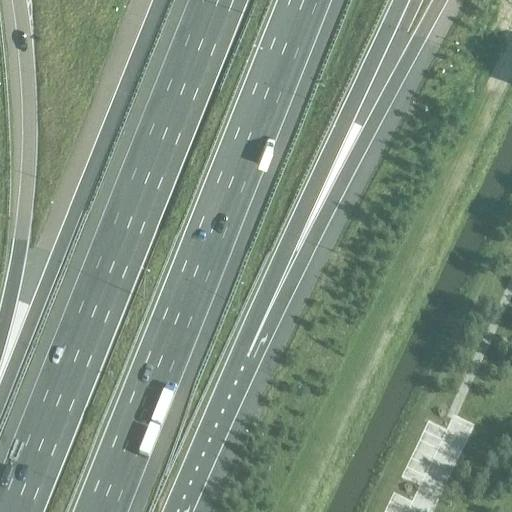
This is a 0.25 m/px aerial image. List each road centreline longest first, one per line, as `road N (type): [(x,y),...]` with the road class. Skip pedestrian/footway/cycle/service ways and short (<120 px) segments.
road 1 (motorway): [(98,511),(304,0)]
road 2 (motorway): [(218,0),(15,511)]
road 3 (motorway): [(242,362),(441,0)]
road 4 (motorway): [(242,362),(399,0)]
road 5 (motorway): [(18,0),(30,139),(0,335)]
road 6 (trunk): [(160,0),(66,230)]
road 7 (motorway): [(66,230),(0,394)]
road 8 (motorway): [(181,511),(242,362)]
